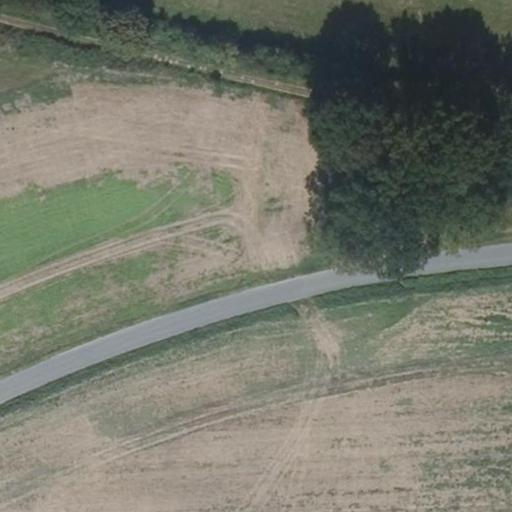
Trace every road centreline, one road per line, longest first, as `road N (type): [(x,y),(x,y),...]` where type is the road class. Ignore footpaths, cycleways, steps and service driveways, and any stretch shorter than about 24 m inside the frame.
road 1 (unclassified): [(0,395),(239,307),(365,277),(511,257)]
road 2 (track): [(511,145),(0,21)]
